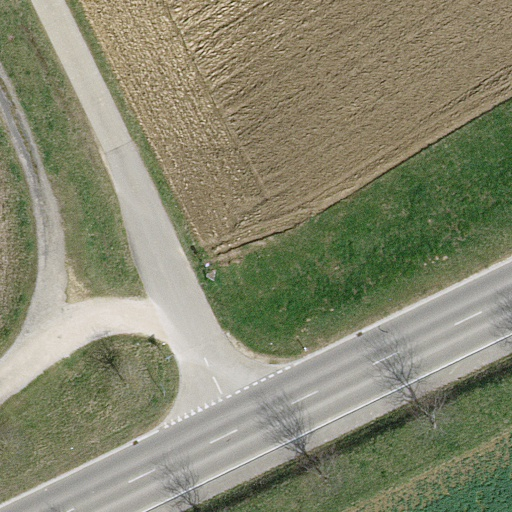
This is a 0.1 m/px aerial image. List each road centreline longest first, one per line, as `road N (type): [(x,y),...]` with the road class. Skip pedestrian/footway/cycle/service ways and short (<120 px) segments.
road 1 (residential): [(38,0),(242,433)]
road 2 (tertiary): [(511,304),(242,433)]
road 3 (track): [(186,314),(115,310),(53,322),(0,366)]
road 4 (tertiary): [(242,433),(80,511)]
road 5 (track): [(24,150),(53,322)]
